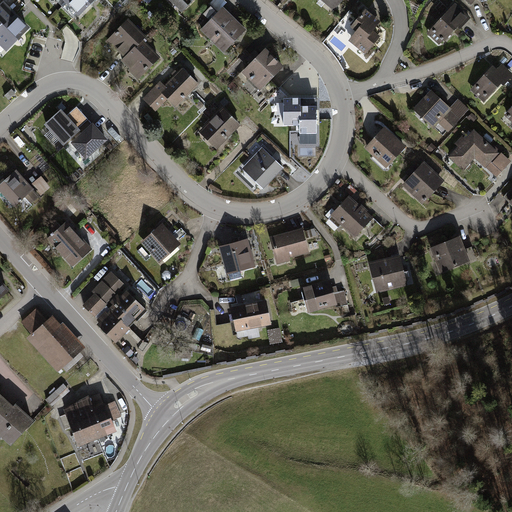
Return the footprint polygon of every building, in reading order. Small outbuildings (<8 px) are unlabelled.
[(4,0),(0,4),(0,44),(8,52),(32,28),(4,0)] [(62,0),(78,16),(94,0),(62,0)] [(198,0),(164,0),(180,17),(198,0)] [(346,0),(314,0),(333,16),(346,0)] [(471,18),(455,6),(429,35),(441,46),(454,34),(459,36),(471,18)] [(248,36),(222,12),(201,33),(223,56),(248,36)] [(383,27),(365,14),(350,31),(355,37),(350,45),(365,59),(379,40),(375,37),(383,27)] [(147,36),(128,19),(105,42),(115,51),(116,50),(124,58),(121,61),(129,69),(128,70),(138,80),(161,57),(143,40),(147,36)] [(288,74),(265,53),(240,80),(262,101),(288,74)] [(511,82),(511,74),(503,68),(497,73),(494,69),(473,92),(486,106),(502,87),(504,89),(511,82)] [(198,89),(182,72),(164,88),(159,85),(143,102),(155,115),(168,102),(177,112),(198,89)] [(460,122),(430,94),(412,113),(433,134),(438,128),(449,137),(460,122)] [(303,104),(303,95),(281,96),(281,128),(297,128),(297,136),(319,135),(319,104),(303,104)] [(62,109),(44,124),(64,146),(74,136),(76,138),(70,142),(86,160),(109,140),(93,122),(92,124),(82,113),(73,122),(62,109)] [(241,130),(221,112),(199,135),(219,153),(241,130)] [(404,150),(384,132),(365,154),(384,172),(404,150)] [(511,166),(475,134),(448,159),(463,175),(475,162),(497,181),(511,166)] [(283,172),(263,151),(241,172),(261,192),(283,172)] [(445,181),(425,162),(403,185),(423,205),(445,181)] [(17,169),(0,184),(0,190),(15,207),(25,198),(31,205),(40,197),(34,189),(17,169)] [(41,176),(32,184),(41,196),(51,188),(41,176)] [(374,223),(349,200),(329,220),(356,243),(374,223)] [(93,249),(67,221),(47,239),(73,267),(93,249)] [(181,244),(163,223),(141,242),(160,263),(181,244)] [(303,228),(270,237),(277,264),(291,261),(290,258),(310,253),(303,228)] [(460,237),(430,249),(441,274),(466,264),(467,266),(478,261),(472,247),(466,250),(460,237)] [(248,239),(219,247),(227,275),(256,267),(248,239)] [(400,255),(369,263),(377,293),(408,286),(400,255)] [(125,285),(111,271),(92,291),(94,293),(95,292),(107,304),(125,285)] [(0,278),(0,299),(11,290),(0,278)] [(330,280),(301,288),(308,314),(340,305),(340,307),(348,305),(344,291),(338,292),(337,287),(333,288),(330,280)] [(107,304),(95,292),(94,293),(82,305),(99,322),(97,324),(116,343),(130,328),(128,326),(145,309),(127,290),(120,297),(118,294),(110,302),(112,304),(110,307),(107,304)] [(267,301),(231,308),(236,332),(272,325),(267,301)] [(48,321),(38,309),(22,323),(32,335),(28,339),(59,373),(87,348),(64,322),(62,325),(53,316),(48,321)] [(269,329),(272,344),(284,342),(281,327),(269,329)] [(67,385),(48,396),(53,403),(72,392),(67,385)] [(0,436),(12,447),(35,421),(17,404),(15,407),(0,394),(0,436)] [(90,396),(64,409),(66,415),(60,417),(66,431),(72,428),(80,447),(118,432),(114,421),(122,417),(116,402),(107,405),(106,404),(104,404),(100,394),(90,398),(90,396)]
